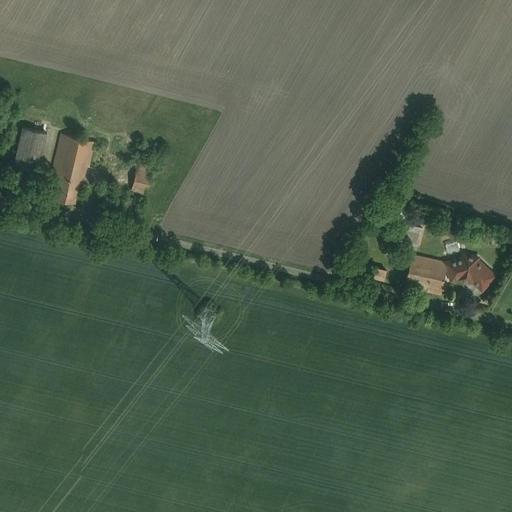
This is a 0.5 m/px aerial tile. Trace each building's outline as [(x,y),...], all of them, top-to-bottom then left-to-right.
[(47,135),(22,128),(13,162),(39,169),(47,135)] [(93,139),(61,131),(51,172),(83,180),(93,139)] [(150,192),(152,168),(136,166),(134,190),(150,192)] [(74,202),(80,180),(60,176),(55,197),(74,202)] [(421,244),(423,224),(403,222),(401,241),(421,244)] [(471,251),(447,260),(452,276),(465,272),(473,275),(484,288),(497,272),(471,251)] [(447,260),(414,253),(408,286),(440,293),(447,260)] [(387,270),(361,262),(357,274),(383,281),(387,270)]
